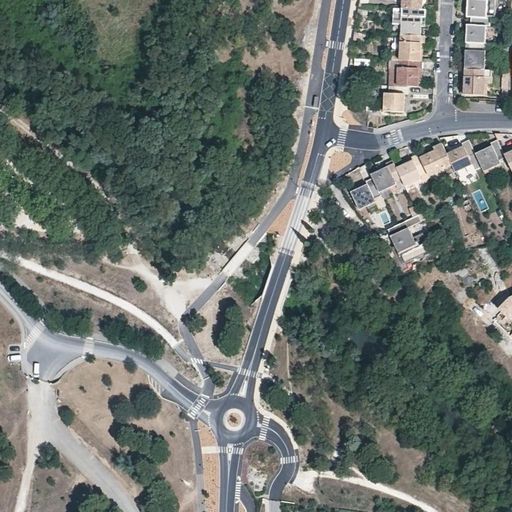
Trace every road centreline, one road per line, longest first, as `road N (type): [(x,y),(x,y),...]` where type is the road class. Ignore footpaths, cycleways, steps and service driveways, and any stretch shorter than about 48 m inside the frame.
road 1 (track): [(294,231),(340,265),(511,435)]
road 2 (track): [(0,104),(105,195),(186,330)]
road 3 (tertiary): [(322,139),(269,311)]
road 4 (track): [(290,459),(310,473),(376,486),(433,511)]
road 5 (tertiary): [(346,0),(322,139)]
road 6 (residential): [(322,139),(368,143),(444,123)]
road 7 (residential): [(444,123),(448,0)]
